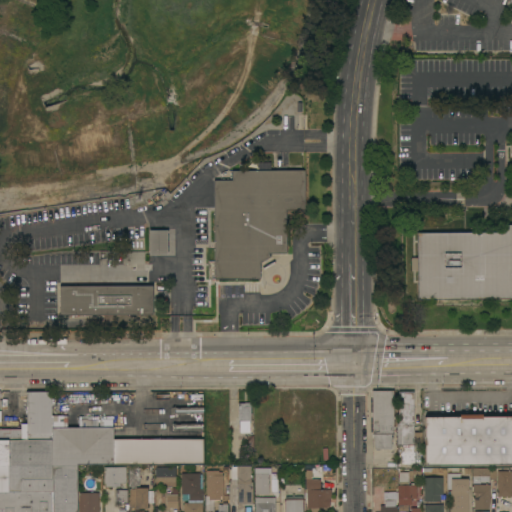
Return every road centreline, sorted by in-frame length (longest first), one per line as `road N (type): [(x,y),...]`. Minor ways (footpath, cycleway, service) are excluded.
road 1 (secondary): [(354,263),(355,128),(374,0)]
road 2 (tertiary): [(68,363),(222,361)]
road 3 (residential): [(355,511),(350,359)]
road 4 (tertiary): [(222,361),(350,359)]
road 5 (tertiary): [(350,359),(477,360)]
